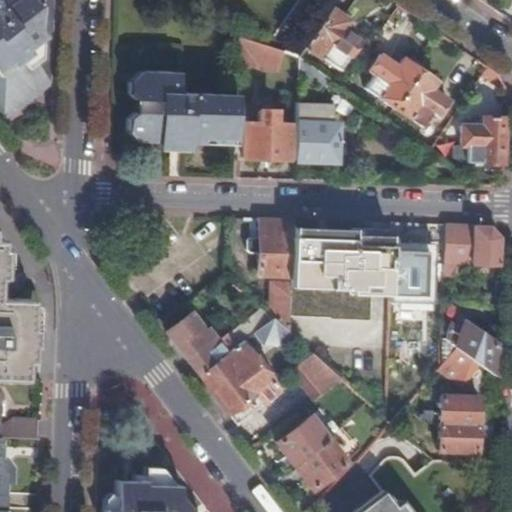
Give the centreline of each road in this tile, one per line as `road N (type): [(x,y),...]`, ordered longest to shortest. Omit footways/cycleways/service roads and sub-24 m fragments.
road 1 (residential): [(511,208),(74,193)]
road 2 (tertiary): [(263,511),(74,265)]
road 3 (tertiary): [(74,265),(67,511)]
road 4 (tertiary): [(83,0),(74,193)]
road 5 (tertiary): [(74,265),(0,167)]
